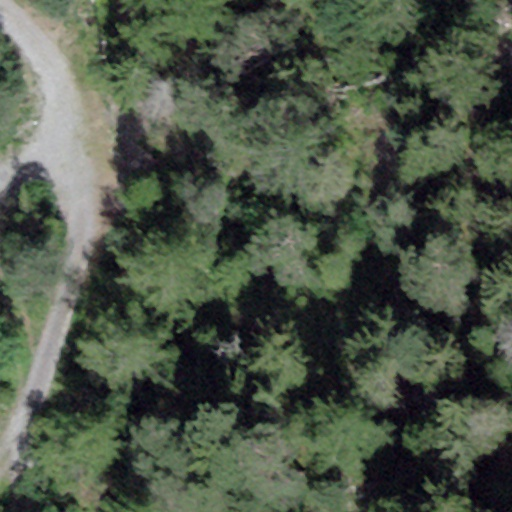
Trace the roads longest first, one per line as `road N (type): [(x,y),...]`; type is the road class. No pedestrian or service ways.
road 1 (track): [(0,19),(100,145),(73,369),(34,511)]
road 2 (track): [(0,53),(31,127),(0,152)]
